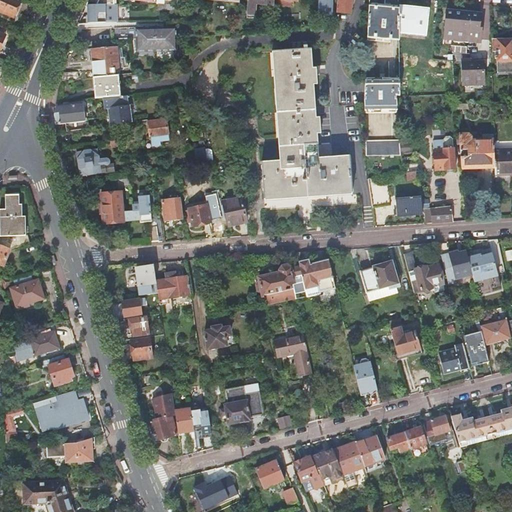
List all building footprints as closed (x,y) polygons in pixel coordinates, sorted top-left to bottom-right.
[(21,0),(0,0),(0,12),(13,19),(21,0)] [(247,0),(247,3),(246,18),(255,18),(256,4),(274,5),(274,0),(247,0)] [(322,19),(332,19),(332,15),(333,1),(323,0),(322,19)] [(351,0),(338,0),(337,13),(350,14),(351,0)] [(87,6),(87,24),(105,23),(105,5),(97,6),(87,6)] [(399,9),(368,7),(367,41),(390,43),(390,41),(399,41),(399,34),(399,9)] [(398,7),(399,9),(399,34),(425,37),(428,10),(398,7)] [(446,12),(443,39),(452,40),(451,46),(459,66),(464,67),(462,90),(485,91),(487,71),(472,70),(472,67),(472,60),(470,60),(470,53),(466,52),(466,46),(481,47),(483,29),(480,29),(481,24),(480,24),(481,15),(446,12)] [(128,40),(176,37),(175,29),(136,30),(136,22),(111,23),(111,41),(128,40)] [(176,51),(176,37),(128,40),(128,41),(136,40),(137,52),(176,51)] [(511,39),(493,40),(494,52),(497,52),(497,55),(494,55),(494,59),(497,59),(497,73),(511,72),(511,39)] [(283,164),(262,166),(265,202),(352,196),(349,156),(319,158),(312,48),(308,49),(308,45),(303,46),(303,49),(272,51),(272,53),(276,52),(283,164)] [(93,61),(117,59),(116,47),(92,49),(93,61)] [(359,58),(349,59),(349,67),(359,66),(359,58)] [(119,75),(117,59),(93,61),(94,78),(119,75)] [(64,72),(62,81),(81,79),(81,76),(79,76),(78,72),(65,72),(64,72)] [(94,78),(96,98),(121,96),(120,85),(121,85),(121,81),(119,82),(119,75),(94,78)] [(399,79),(365,79),(364,96),(365,114),(398,113),(397,97),(400,96),(399,79)] [(108,108),(130,106),(130,105),(129,105),(128,96),(106,98),(108,108)] [(55,114),(55,115),(85,111),(84,103),(56,106),(55,114)] [(133,122),(130,106),(108,108),(108,109),(109,125),(133,122)] [(55,115),(56,124),(66,123),(86,121),(86,120),(85,111),(55,115)] [(150,134),(168,132),(167,119),(148,121),(150,134)] [(66,123),(67,131),(90,128),(89,121),(86,121),(66,123)] [(169,135),(168,132),(150,134),(150,137),(154,137),(154,140),(161,139),(160,136),(169,135)] [(467,135),(458,135),(461,169),(494,168),(494,150),(494,140),(483,141),(470,141),(470,137),(467,135)] [(432,140),(433,150),(435,170),(454,169),(453,149),(452,139),(449,137),(445,137),(443,140),(432,140)] [(120,146),(119,138),(110,140),(111,147),(120,146)] [(365,141),(366,156),(400,155),(400,140),(365,141)] [(80,176),(108,172),(107,164),(108,164),(109,163),(109,162),(109,161),(108,160),(107,159),(106,159),(106,156),(101,153),(99,153),(98,148),(76,151),(80,176)] [(511,149),(494,150),(494,168),(495,183),(511,183),(511,175),(511,149)] [(107,164),(108,172),(115,171),(114,163),(107,164)] [(417,165),(401,166),(402,175),(407,174),(417,173),(417,165)] [(131,185),(130,176),(117,178),(118,186),(131,185)] [(391,176),(368,179),(372,205),(387,202),(385,185),(392,184),(391,176)] [(124,221),(123,212),(122,193),(101,194),(102,204),(100,204),(101,214),(103,214),(103,223),(124,221)] [(0,244),(12,249),(29,244),(28,236),(25,236),(25,218),(22,217),(22,206),(19,205),(19,195),(6,195),(6,210),(0,209),(0,220),(1,237),(0,236),(0,244)] [(140,211),(133,212),(123,212),(124,221),(140,220),(140,222),(152,221),(150,197),(139,198),(140,211)] [(241,198),(222,202),(227,226),(246,222),(241,198)] [(179,199),(163,201),(165,220),(181,219),(179,199)] [(421,210),(420,199),(396,201),(397,216),(422,214),(422,213),(421,210)] [(207,204),(186,209),(186,212),(189,211),(193,226),(211,222),(207,204)] [(451,206),(421,210),(422,213),(425,213),(425,224),(453,222),(451,206)] [(148,229),(150,243),(159,242),(157,228),(148,229)] [(10,254),(12,249),(0,244),(0,266),(4,269),(10,254)] [(466,254),(472,276),(473,279),(474,283),(498,277),(491,250),(480,252),(480,250),(466,254)] [(458,252),(441,256),(448,286),(456,284),(456,283),(455,280),(472,276),(466,254),(466,252),(458,254),(458,252)] [(262,296),(264,296),(270,295),(293,290),(295,300),(306,297),(303,282),(294,284),(292,278),(302,276),(299,263),(296,253),(288,254),(290,266),(294,269),(291,270),(290,268),(286,266),(282,267),(279,270),(279,272),(274,273),(275,274),(258,278),(262,296)] [(412,253),(404,255),(414,294),(431,289),(430,285),(442,282),(438,268),(427,271),(426,268),(417,270),(412,253)] [(240,260),(232,261),(233,267),(234,269),(239,268),(241,266),(240,260)] [(308,261),(299,263),(302,276),(303,280),(302,280),(303,282),(306,297),(320,294),(320,293),(313,265),(312,265),(309,266),(308,261)] [(313,265),(320,293),(335,289),(328,262),(313,265)] [(391,262),(371,267),(372,269),(380,298),(397,293),(395,285),(397,284),(391,262)] [(156,281),(154,266),(136,269),(138,286),(156,283),(156,281)] [(369,301),(380,298),(372,269),(360,272),(369,301)] [(156,283),(158,294),(159,305),(169,304),(169,299),(191,295),(188,277),(176,278),(175,272),(165,274),(166,280),(156,281),(156,283)] [(204,278),(198,279),(199,288),(205,287),(207,284),(207,280),(204,278)] [(40,286),(38,280),(10,289),(17,309),(29,306),(29,304),(44,300),(40,286)] [(270,295),(272,304),(295,300),(293,290),(270,295)] [(264,296),(265,302),(265,306),(272,304),(270,295),(264,296)] [(130,317),(139,316),(141,315),(140,306),(145,306),(144,299),(122,302),(124,318),(130,317)] [(477,314),(483,312),(480,301),(474,302),(477,314)] [(139,317),(130,318),(131,320),(128,320),(130,329),(133,329),(134,336),(149,335),(146,317),(139,318),(139,317)] [(507,322),(506,320),(480,327),(485,346),(511,339),(507,322)] [(212,330),(205,331),(208,349),(228,346),(226,336),(231,335),(229,326),(222,328),(222,325),(212,327),(212,330)] [(400,327),(390,330),(391,335),(394,344),(398,360),(421,353),(415,332),(402,336),(400,327)] [(34,337),(12,344),(17,360),(60,347),(55,331),(46,333),(45,329),(32,333),(34,337)] [(356,329),(345,332),(346,338),(358,335),(356,329)] [(381,348),(394,344),(391,335),(379,338),(381,348)] [(274,342),(277,357),(293,354),(296,353),(298,363),(295,364),(299,381),(313,378),(303,336),(274,342)] [(149,338),(131,341),(134,360),(152,358),(149,338)] [(469,369),(464,346),(438,353),(444,375),(469,369)] [(48,359),(50,365),(67,359),(65,353),(48,359)] [(50,365),(47,365),(55,389),(73,383),(73,378),(76,378),(69,359),(67,359),(50,365)] [(371,364),(370,363),(367,363),(367,361),(365,360),(361,361),(360,363),(361,365),(353,367),(359,389),(360,395),(377,390),(371,364)] [(151,377),(144,378),(145,385),(152,384),(151,377)] [(76,392),(72,391),(33,404),(43,433),(52,430),(54,432),(90,421),(91,418),(85,400),(85,398),(79,400),(76,392)] [(152,400),(164,396),(163,392),(149,396),(154,415),(156,414),(152,400)] [(172,394),(164,396),(152,400),(156,414),(154,415),(152,419),(152,421),(150,422),(153,432),(156,431),(159,440),(160,439),(161,441),(162,442),(164,442),(165,442),(167,441),(168,440),(169,438),(169,437),(177,435),(171,416),(175,415),(172,394)] [(247,400),(225,404),(228,424),(250,420),(247,400)] [(451,419),(458,443),(460,450),(511,436),(511,401),(511,402),(511,401),(511,408),(507,410),(500,412),(501,415),(496,416),(489,418),(484,419),(477,421),(472,422),(471,419),(468,420),(461,422),(460,419),(459,416),(451,418),(451,419)] [(319,403),(322,420),(330,418),(326,402),(319,403)] [(191,404),(191,408),(195,431),(195,435),(211,433),(208,409),(201,410),(200,406),(199,403),(191,404)] [(23,411),(22,407),(4,412),(9,430),(15,429),(12,417),(24,413),(23,411)] [(191,408),(175,411),(178,434),(186,432),(195,431),(191,408)] [(431,422),(423,424),(428,441),(431,440),(431,438),(450,432),(454,445),(458,443),(451,419),(446,420),(445,417),(431,421),(431,422)] [(420,428),(404,433),(410,449),(426,444),(420,428)] [(410,449),(404,433),(395,436),(394,434),(387,436),(388,439),(387,439),(391,450),(398,447),(400,452),(410,449)] [(356,444),(364,468),(367,473),(375,470),(373,463),(385,459),(377,437),(370,439),(369,439),(355,442),(356,444)] [(79,444),(47,445),(47,458),(65,457),(66,465),(95,463),(94,450),(96,450),(94,438),(79,444)] [(333,450),(343,476),(344,478),(348,487),(357,484),(353,476),(352,472),(357,470),(364,468),(356,444),(344,449),(343,446),(333,450)] [(333,449),(312,457),(324,486),(344,478),(343,476),(333,450),(333,449)] [(310,457),(293,464),(301,483),(305,493),(322,486),(320,479),(310,457)] [(265,489),(284,481),(277,464),(266,469),(265,465),(256,469),(265,489)] [(218,511),(231,505),(219,478),(208,483),(207,481),(196,486),(200,496),(209,492),(218,511)] [(284,481),(265,489),(268,495),(287,488),(284,481)] [(73,511),(65,483),(25,484),(26,502),(48,502),(51,511),(73,511)] [(289,506),(298,502),(292,488),(283,492),(289,506)] [(397,511),(394,503),(379,508),(380,511),(397,511)]
